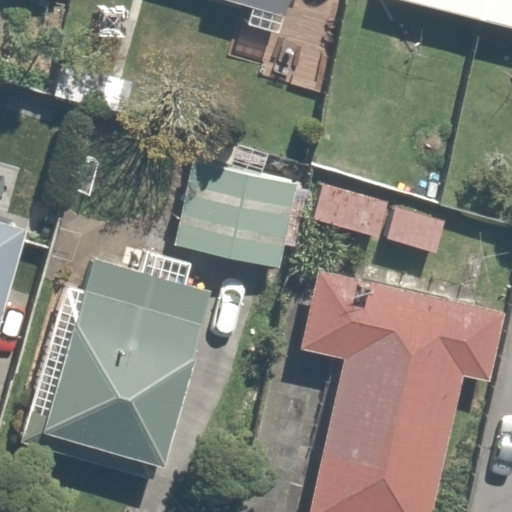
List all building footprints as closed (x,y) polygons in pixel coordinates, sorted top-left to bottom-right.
[(240,0),(288,8),(289,0),(240,0)] [(511,0),(442,0),(511,17),(511,0)] [(281,254),(298,169),(182,146),(165,231),(281,254)] [(310,180),(302,208),(432,246),(440,217),(310,180)] [(0,333),(32,218),(0,208),(0,333)] [(447,511),(501,305),(310,255),(286,345),(337,359),(296,511),(447,511)] [(249,305),(65,264),(24,449),(208,490),(249,305)]
